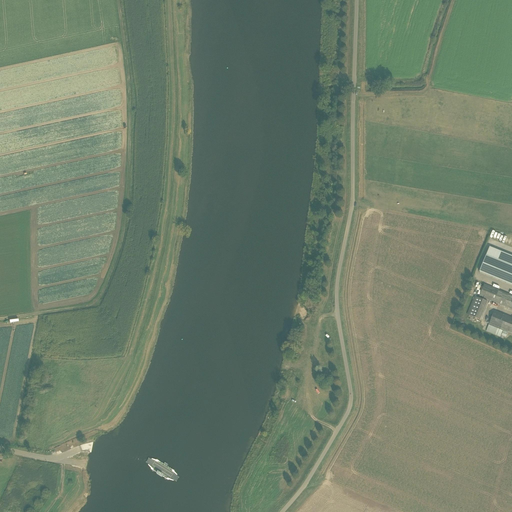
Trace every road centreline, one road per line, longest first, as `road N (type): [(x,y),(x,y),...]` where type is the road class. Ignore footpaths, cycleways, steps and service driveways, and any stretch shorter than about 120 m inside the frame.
road 1 (unclassified): [(282,511),(308,482),(351,398),(336,299),(352,199),(356,0)]
road 2 (track): [(0,319),(92,304),(117,254),(129,135),(118,0)]
road 3 (track): [(353,95),(425,91),(454,0)]
